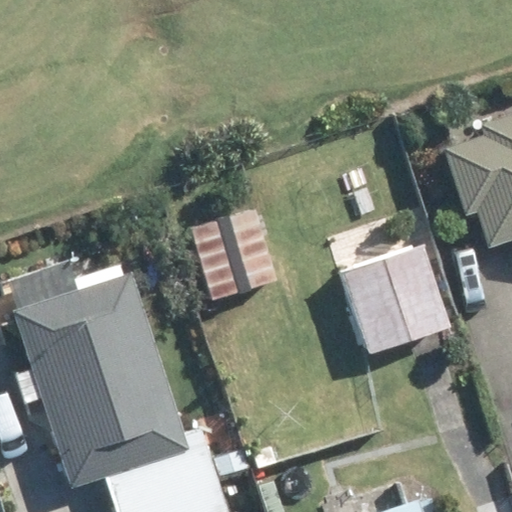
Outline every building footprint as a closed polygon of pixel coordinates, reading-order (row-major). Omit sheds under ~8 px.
[(511,114),(478,125),(481,137),(441,150),(462,215),(471,211),(484,245),(511,236),(511,235),(511,114)] [(444,328),(417,249),(334,277),(361,356),(444,328)] [(125,279),(8,316),(67,488),(98,477),(109,511),(116,511),(212,479),(195,428),(177,434),(125,279)] [(239,469),(233,451),(208,460),(214,477),(239,469)] [(116,511),(222,511),(212,479),(116,511)]
